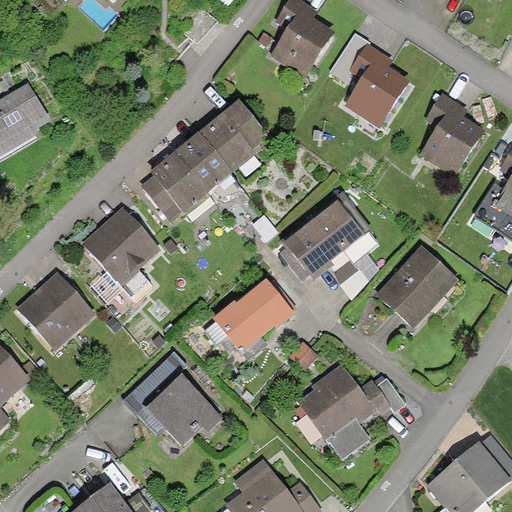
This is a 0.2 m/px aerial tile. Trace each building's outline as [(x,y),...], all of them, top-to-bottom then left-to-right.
[(33,0),(30,4),(47,19),(64,0),(33,0)] [(291,28),(272,58),(304,78),(333,32),(310,17),(315,11),(297,0),(291,0),(279,20),(291,28)] [(202,8),(182,29),(199,45),(219,24),(202,8)] [(262,35),(257,44),(264,48),(269,39),(262,35)] [(365,78),(345,109),(378,130),(410,82),(389,69),(393,63),(368,47),(352,70),(365,78)] [(48,122),(28,86),(0,102),(0,160),(42,137),(38,128),(48,122)] [(438,125),(419,155),(455,178),(486,130),(465,117),(469,109),(442,92),(426,117),(438,125)] [(236,100),(150,175),(152,177),(181,210),(186,216),(258,154),(254,149),(268,137),(236,100)] [(511,154),(504,166),(511,171),(511,182),(507,191),(496,184),(475,217),(511,239),(511,154)] [(181,210),(152,177),(141,186),(169,220),(181,210)] [(333,276),(352,299),(368,282),(354,265),(378,245),(369,234),(366,236),(335,198),(278,243),(283,249),(278,253),(302,284),(309,278),(314,284),(333,270),(336,273),(333,276)] [(139,270),(161,251),(125,210),(84,247),(116,282),(119,282),(133,298),(150,284),(139,270)] [(422,248),(377,297),(413,329),(458,280),(422,248)] [(58,275),(18,312),(57,353),(97,317),(58,275)] [(234,304),(214,320),(242,354),(274,327),(277,331),(295,315),(293,312),(297,308),(274,281),(270,284),(267,280),(236,306),(234,304)] [(303,342),(289,358),(304,371),(318,355),(303,342)] [(0,347),(0,430),(10,421),(0,411),(0,408),(30,379),(0,347)] [(299,401),(329,443),(342,460),(371,440),(359,423),(376,411),(380,416),(392,408),(396,414),(407,405),(388,379),(377,387),(372,379),(361,386),(344,363),(311,387),(314,390),(299,401)] [(177,376),(144,408),(179,443),(197,426),(204,433),(219,419),(177,376)] [(475,511),(511,481),(511,458),(493,437),(480,447),(477,444),(427,487),(446,509),(441,511),(475,511)] [(244,494),(225,509),(227,511),(298,511),(260,465),(236,484),(244,494)] [(105,487),(70,511),(123,511),(121,508),(105,487)] [(135,497),(121,508),(123,511),(144,511),(146,511),(135,497)]
